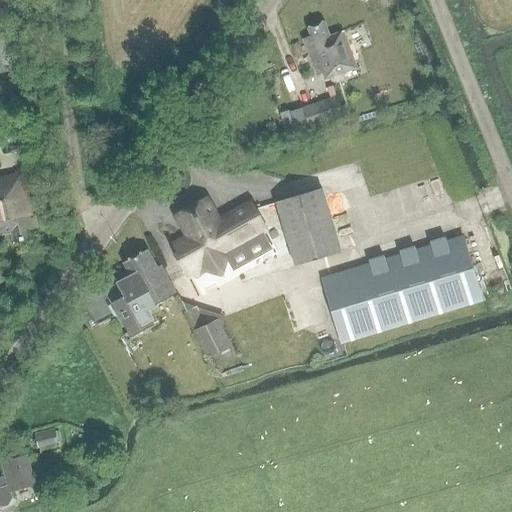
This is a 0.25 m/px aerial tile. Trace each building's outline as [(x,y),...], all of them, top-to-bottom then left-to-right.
[(316,57),(325,81),(356,69),(343,32),(330,37),(324,22),(308,28),(318,56),(316,57)] [(0,72),(25,67),(20,38),(0,41),(0,72)] [(377,67),(387,65),(383,48),(373,50),(377,67)] [(337,98),(302,110),(309,130),(344,118),(337,98)] [(291,112),(298,134),(309,130),(302,110),(302,108),(291,112)] [(35,215),(32,215),(24,174),(0,178),(0,235),(12,234),(14,242),(31,239),(30,232),(38,230),(35,215)] [(321,187),(276,202),(296,265),(341,251),(329,209),(321,187)] [(189,236),(174,245),(188,271),(192,268),(195,275),(198,279),(233,258),(248,249),(244,242),(266,229),(255,209),(251,202),(225,217),(219,221),(218,219),(212,209),(207,200),(191,209),(178,217),(189,236)] [(433,247),(417,251),(416,247),(401,252),(402,255),(387,260),(385,256),(370,261),(371,264),(323,278),(342,342),(482,301),(463,238),(448,242),(447,238),(432,243),(433,247)] [(121,285),(128,297),(113,305),(130,337),(146,328),(138,314),(176,293),(162,268),(158,270),(148,250),(124,263),(124,264),(127,262),(133,274),(127,277),(129,281),(121,285)] [(187,311),(185,312),(208,358),(232,345),(222,323),(224,317),(200,310),(198,306),(193,308),(185,306),(183,301),(182,302),(185,306),(184,306),(187,311)] [(255,346),(292,334),(290,329),(270,336),(260,306),(244,311),(255,346)] [(58,430),(38,436),(41,448),(61,443),(58,430)] [(0,505),(1,506),(9,504),(14,497),(12,490),(36,484),(29,456),(4,463),(7,476),(0,477),(0,505)]
